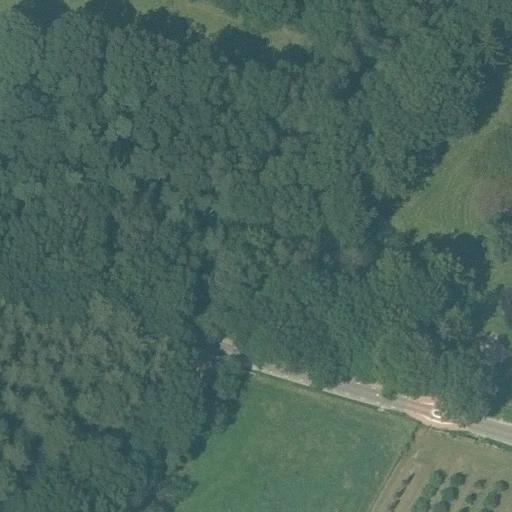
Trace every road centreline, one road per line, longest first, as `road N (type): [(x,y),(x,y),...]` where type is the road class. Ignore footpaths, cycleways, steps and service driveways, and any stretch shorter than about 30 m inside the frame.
road 1 (tertiary): [(511,437),(0,289)]
road 2 (track): [(129,511),(218,351)]
